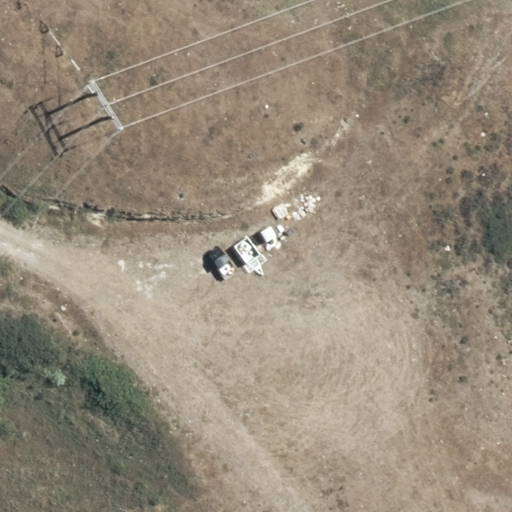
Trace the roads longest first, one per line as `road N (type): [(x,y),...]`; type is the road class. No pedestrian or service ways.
road 1 (unknown): [(102,0),(511,307)]
road 2 (unknown): [(358,192),(129,511)]
